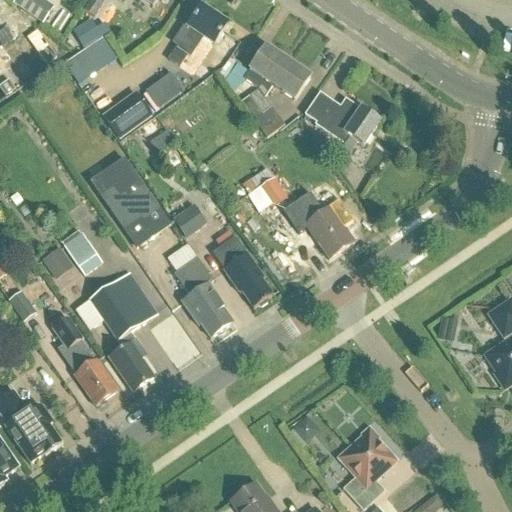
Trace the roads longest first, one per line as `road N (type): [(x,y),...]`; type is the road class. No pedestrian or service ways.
road 1 (residential): [(25,511),(336,300)]
road 2 (residential): [(336,300),(463,210),(486,172),(497,104)]
road 3 (residential): [(471,468),(336,300)]
road 4 (tertiary): [(497,104),(459,89),(323,0)]
